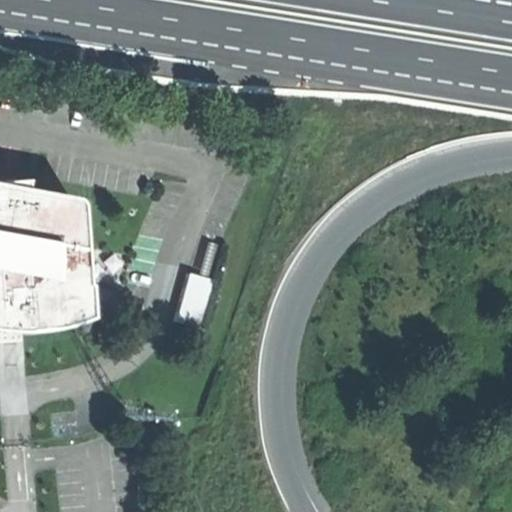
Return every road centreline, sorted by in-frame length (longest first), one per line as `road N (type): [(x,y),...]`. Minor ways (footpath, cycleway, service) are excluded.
road 1 (trunk): [(305,511),(283,456),(272,370),(300,281),(326,240),(392,183),(465,156),(511,149)]
road 2 (trunk): [(50,0),(511,73)]
road 3 (trunk): [(511,22),(371,0)]
